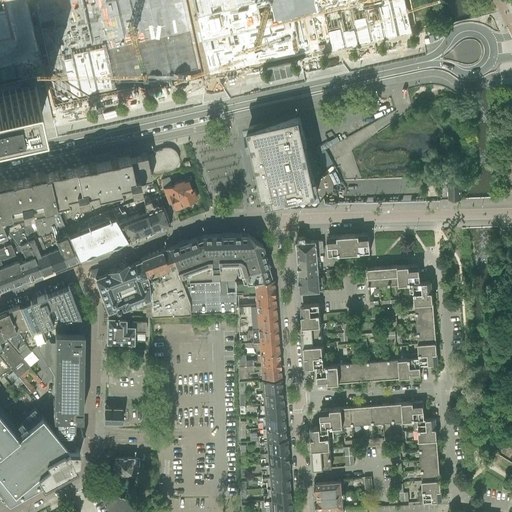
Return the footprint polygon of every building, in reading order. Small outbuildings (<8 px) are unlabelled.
[(179,0),(51,0),(34,4),(57,110),(197,79),(179,0)] [(197,0),(199,10),(206,9),(213,39),(205,40),(213,75),(418,27),(411,0),(377,0),(280,23),(274,0),(197,0)] [(0,123),(42,114),(35,85),(0,92),(0,123)] [(299,112),(244,124),(249,149),(253,148),(255,155),(258,170),(259,174),(265,203),(266,207),(322,195),(318,177),(314,162),(311,163),(310,158),(310,157),(308,151),(304,131),(300,115),(299,112)] [(102,161),(102,162),(109,191),(111,190),(120,188),(120,186),(129,184),(130,188),(141,186),(139,179),(151,176),(151,175),(161,172),(162,172),(169,170),(168,169),(170,169),(172,168),(174,167),(175,165),(176,163),(177,161),(177,159),(177,158),(177,156),(176,154),(176,153),(175,152),(174,151),(172,149),(170,149),(169,148),(168,148),(166,148),(164,148),(153,151),(154,154),(141,158),(140,155),(129,157),(129,155),(102,161)] [(185,169),(190,167),(188,160),(182,162),(185,169)] [(50,173),(55,197),(53,198),(55,203),(68,200),(66,195),(76,193),(77,200),(88,198),(87,193),(96,191),(97,194),(106,192),(107,193),(108,194),(109,194),(110,194),(110,193),(111,193),(111,192),(111,191),(111,190),(109,191),(102,162),(102,161),(50,173)] [(11,183),(0,185),(0,216),(3,223),(58,212),(55,203),(53,198),(55,197),(50,173),(49,173),(49,174),(48,174),(49,176),(46,177),(45,175),(42,176),(42,175),(40,176),(39,176),(36,177),(30,178),(26,179),(24,179),(23,180),(20,181),(11,183)] [(438,175),(426,176),(427,195),(439,194),(438,175)] [(456,175),(456,176),(456,183),(448,184),(449,200),(461,199),(460,184),(462,183),(462,175),(456,175)] [(174,206),(177,208),(181,206),(183,203),(193,199),(193,198),(198,196),(195,188),(191,189),(187,179),(183,181),(182,179),(174,182),(174,184),(171,185),(168,177),(162,180),(165,188),(163,188),(169,204),(172,203),(174,206)] [(144,202),(144,211),(152,230),(152,231),(153,230),(160,227),(161,227),(163,226),(164,226),(169,224),(170,223),(162,204),(158,206),(157,203),(152,205),(150,200),(144,202)] [(112,210),(65,227),(78,259),(125,241),(118,221),(112,210)] [(144,211),(118,221),(125,241),(130,239),(135,237),(137,237),(136,236),(139,235),(146,232),(146,233),(147,232),(152,230),(144,211)] [(65,227),(59,214),(46,216),(64,264),(78,259),(65,227)] [(46,216),(33,219),(36,229),(53,268),(64,264),(46,216)] [(36,229),(34,229),(30,220),(19,223),(40,273),(53,268),(36,229)] [(4,229),(7,237),(8,236),(25,279),(40,273),(19,223),(4,229)] [(201,234),(168,247),(179,276),(187,273),(186,268),(207,260),(209,260),(210,276),(218,276),(218,269),(222,269),(221,260),(237,259),(240,261),(242,270),(239,271),(240,272),(268,264),(262,244),(247,233),(201,234)] [(369,233),(359,234),(360,252),(370,251),(369,233)] [(359,234),(348,235),(349,253),(360,252),(359,234)] [(349,253),(348,235),(327,236),(329,255),(349,253)] [(0,239),(0,289),(9,286),(25,279),(8,236),(7,237),(0,239)] [(296,238),(298,257),(317,256),(317,255),(320,255),(320,251),(324,251),(323,240),(317,241),(317,239),(306,240),(306,237),(296,238)] [(141,257),(140,258),(140,259),(149,278),(150,296),(150,317),(190,315),(190,304),(179,276),(168,247),(166,248),(166,247),(163,248),(163,249),(144,256),(143,256),(141,257)] [(317,256),(298,257),(298,265),(298,269),(299,269),(299,274),(318,272),(318,267),(320,267),(321,267),(320,261),(317,261),(317,256)] [(108,310),(108,311),(124,306),(149,296),(149,278),(140,259),(128,264),(127,263),(108,270),(108,272),(95,277),(107,310),(108,310)] [(268,264),(240,272),(241,276),(242,282),(272,279),(270,271),(269,268),(268,264)] [(419,264),(408,265),(409,283),(420,282),(420,281),(420,279),(419,266),(419,264)] [(400,284),(409,283),(408,265),(398,266),(400,284)] [(379,285),(389,284),(388,266),(377,267),(379,285)] [(389,284),(400,284),(398,266),(388,266),(389,284)] [(368,286),(379,285),(377,267),(367,268),(368,286)] [(318,272),(299,274),(299,280),(299,284),(300,284),(300,291),(318,290),(319,290),(319,289),(322,289),(322,286),(323,285),(322,280),(322,276),(318,276),(318,272)] [(235,282),(235,294),(273,291),(273,286),(274,285),(274,282),(272,281),(272,279),(242,282),(235,282)] [(420,282),(409,283),(410,294),(414,293),(432,292),(432,291),(432,281),(429,281),(420,281),(420,282)] [(30,300),(30,302),(42,328),(58,322),(80,317),(68,285),(30,300)] [(235,306),(237,306),(275,303),(275,298),(274,297),(273,291),(235,294),(235,306)] [(414,293),(415,303),(433,302),(432,292),(414,293)] [(30,302),(19,306),(26,323),(36,344),(35,344),(47,365),(48,365),(54,377),(54,397),(53,397),(52,415),(56,415),(71,415),(74,416),(79,416),(81,416),(82,398),(82,339),(82,329),(81,329),(79,329),(76,329),(54,329),(54,330),(54,339),(54,341),(48,341),(47,338),(48,338),(46,339),(42,328),(30,302)] [(415,303),(416,313),(434,312),(433,302),(415,303)] [(275,303),(238,306),(238,318),(275,315),(275,310),(276,309),(275,303)] [(301,305),(302,315),(320,314),(319,303),(301,305)] [(18,305),(7,309),(14,327),(26,343),(29,347),(36,344),(26,323),(19,306),(18,305)] [(145,332),(146,321),(139,321),(139,320),(137,320),(137,321),(130,320),(130,322),(125,322),(125,310),(124,306),(108,311),(108,317),(107,317),(106,342),(120,342),(120,348),(130,348),(131,342),(132,342),(133,332),(145,332)] [(7,309),(0,311),(0,327),(3,336),(19,354),(29,347),(26,343),(14,327),(7,309)] [(416,313),(416,324),(435,322),(434,312),(416,313)] [(302,315),(302,325),(321,324),(320,314),(302,315)] [(275,315),(238,318),(238,342),(239,342),(244,342),(277,339),(276,334),(277,333),(277,322),(275,320),(275,315)] [(416,324),(417,334),(435,332),(435,322),(416,324)] [(302,325),(303,336),(321,334),(321,324),(302,325)] [(19,354),(3,336),(0,327),(0,355),(9,366),(17,376),(29,365),(19,354)] [(417,334),(418,344),(436,343),(435,332),(417,334)] [(303,336),(304,346),(322,345),(321,334),(303,336)] [(255,346),(256,352),(279,351),(278,346),(277,344),(277,339),(244,342),(244,347),(255,346)] [(418,344),(418,353),(437,352),(436,343),(418,344)] [(304,346),(304,355),(323,354),(322,345),(304,346)] [(245,360),(246,365),(279,363),(278,358),(279,357),(279,351),(256,352),(256,359),(245,360)] [(418,353),(420,364),(437,363),(437,352),(418,353)] [(408,354),(408,359),(409,377),(421,376),(420,364),(418,353),(408,354)] [(305,367),(317,366),(328,365),(329,382),(339,382),(337,364),(328,364),(327,354),(323,354),(304,355),(305,367)] [(0,404),(1,405),(13,400),(0,384),(0,373),(9,366),(0,355),(0,404)] [(389,360),(390,378),(400,377),(399,359),(389,360)] [(399,359),(400,377),(409,377),(408,359),(399,359)] [(378,361),(380,379),(390,378),(389,360),(378,361)] [(358,362),(359,380),(369,380),(368,361),(358,362)] [(368,361),(369,380),(380,379),(378,361),(368,361)] [(348,363),(349,381),(359,380),(358,362),(348,363)] [(279,363),(246,365),(246,371),(257,370),(258,377),(279,375),(279,374),(281,373),(280,369),(279,368),(279,363)] [(337,364),(339,382),(349,381),(348,363),(337,364)] [(328,365),(317,366),(318,383),(329,382),(328,365)] [(251,393),(255,392),(281,391),(280,385),(281,384),(281,381),(280,380),(280,378),(258,380),(259,386),(254,386),(255,390),(251,391),(251,393)] [(260,397),(260,404),(283,402),(282,397),(281,396),(281,391),(255,392),(255,398),(260,397)] [(412,402),(413,420),(424,419),(423,401),(412,402)] [(261,410),(256,410),(257,416),(282,414),(282,409),(283,408),(283,402),(260,404),(261,410)] [(404,421),(413,420),(412,402),(402,403),(404,421)] [(383,422),(393,422),(392,403),(382,404),(383,422)] [(393,422),(404,421),(402,403),(392,403),(393,422)] [(373,423),(383,422),(382,404),(371,405),(373,423)] [(362,424),(373,423),(371,405),(361,406),(362,424)] [(104,407),(104,422),(104,423),(105,423),(105,422),(121,422),(122,408),(106,407),(106,406),(104,406),(104,407)] [(352,425),(362,424),(361,406),(351,407),(352,425)] [(340,407),(331,408),(333,426),(333,433),(343,433),(342,425),(340,407)] [(342,425),(352,425),(351,407),(340,407),(342,425)] [(321,427),(333,426),(331,408),(320,409),(321,427)] [(0,488),(10,501),(42,483),(43,483),(37,473),(68,447),(56,432),(49,424),(41,415),(23,430),(18,424),(16,421),(8,411),(3,416),(0,412),(0,488)] [(261,421),(262,428),(284,426),(284,421),(283,420),(282,414),(257,416),(257,422),(261,421)] [(414,431),(418,431),(436,429),(435,418),(424,419),(413,420),(414,431)] [(256,433),(249,433),(249,441),(259,440),(284,438),(284,433),(285,432),(284,426),(262,428),(262,434),(258,435),(258,436),(257,436),(256,433)] [(333,437),(333,426),(321,427),(310,427),(311,439),(329,437),(333,437)] [(418,431),(419,440),(437,439),(436,429),(418,431)] [(330,447),(329,437),(311,439),(312,448),(330,447)] [(263,445),(264,452),(287,450),(286,438),(284,438),(259,440),(259,445),(263,445)] [(419,440),(419,450),(438,449),(437,439),(419,440)] [(37,473),(43,483),(75,465),(74,462),(77,460),(78,461),(78,447),(74,447),(68,447),(37,473)] [(331,457),(330,447),(312,448),(313,459),(331,457)] [(344,447),(345,456),(353,455),(353,447),(344,447)] [(419,450),(420,460),(438,459),(438,449),(419,450)] [(264,458),(264,464),(287,462),(287,450),(264,452),(260,452),(260,458),(264,458)] [(136,475),(135,454),(116,454),(117,475),(136,475)] [(353,455),(345,456),(345,465),(354,464),(353,455)] [(332,468),(331,457),(313,459),(313,469),(332,468)] [(420,460),(421,471),(439,469),(438,459),(420,460)] [(261,464),(260,464),(261,470),(265,469),(265,475),(288,474),(287,462),(264,464),(261,464)] [(421,471),(422,481),(440,480),(439,469),(421,471)] [(265,475),(261,476),(262,482),(262,481),(266,481),(266,488),(289,486),(289,480),(287,479),(287,474),(288,474),(265,475)] [(371,476),(364,477),(365,493),(373,493),(371,476)] [(317,492),(317,495),(345,493),(345,492),(342,492),(341,480),(314,482),(315,492),(317,492)] [(422,481),(422,490),(441,489),(440,480),(422,481)] [(108,484),(103,494),(110,497),(107,503),(128,511),(135,511),(141,499),(108,484)] [(263,494),(263,500),(289,498),(288,492),(290,491),(289,486),(266,488),(267,494),(263,494)] [(441,489),(422,490),(418,491),(419,502),(441,500),(441,489)] [(403,492),(400,492),(400,501),(408,501),(407,492),(403,492)] [(318,499),(316,499),(316,509),(343,507),(343,501),(343,500),(342,495),(345,495),(345,493),(317,495),(318,499)] [(261,511),(268,511),(291,510),(291,504),(289,503),(289,498),(263,500),(260,500),(261,511)]
